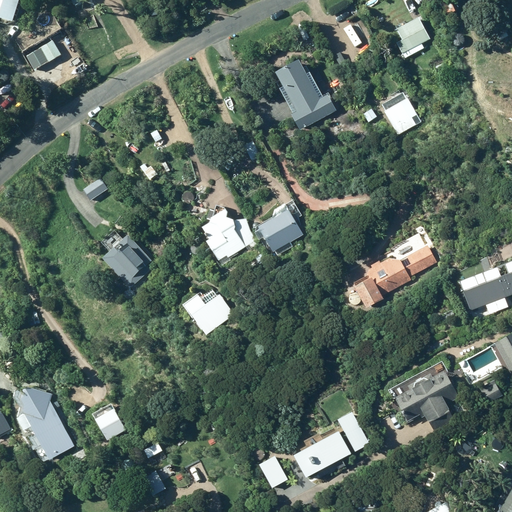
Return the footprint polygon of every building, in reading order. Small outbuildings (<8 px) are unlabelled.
[(0,0),(0,17),(14,22),(21,0),(0,0)] [(83,19),(92,14),(86,5),(77,11),(83,19)] [(432,39),(421,18),(398,30),(404,40),(398,43),(406,59),(425,48),(423,44),(432,39)] [(363,43),(361,41),(363,40),(357,30),(356,31),(352,24),(344,29),(356,47),(363,43)] [(37,69),(62,55),(54,40),(29,54),(37,69)] [(443,56),(428,64),(432,72),(447,64),(443,56)] [(321,99),(301,60),(278,73),(298,112),(293,114),(302,130),(338,111),(330,95),(321,99)] [(10,79),(0,86),(0,97),(15,86),(10,79)] [(386,112),(399,136),(424,122),(411,98),(408,100),(405,94),(384,105),(388,111),(386,112)] [(378,117),(373,109),(364,115),(370,123),(378,117)] [(158,127),(150,131),(157,143),(164,139),(158,127)] [(245,146),(252,160),(261,156),(254,141),(245,146)] [(140,167),(151,180),(158,174),(152,166),(149,168),(145,164),(140,167)] [(92,201),(109,189),(102,178),(84,190),(92,201)] [(195,214),(203,208),(198,202),(190,208),(195,214)] [(229,258),(255,242),(247,219),(235,221),(228,210),(212,220),(213,221),(203,227),(211,240),(208,242),(220,261),(228,256),(229,258)] [(291,211),(260,228),(262,230),(256,234),(260,241),(266,238),(274,252),(276,251),(278,256),(294,246),(292,242),(305,235),(291,211)] [(104,258),(131,289),(152,270),(148,265),(153,261),(130,235),(124,240),(116,230),(102,242),(111,252),(104,258)] [(381,261),(371,266),(368,273),(371,280),(357,288),(368,308),(385,299),(383,295),(412,280),(410,276),(437,262),(428,246),(401,260),(391,259),(382,264),(381,261)] [(511,261),(459,281),(471,311),(511,295),(511,261)] [(185,306),(207,335),(220,326),(218,323),(234,312),(221,294),(207,304),(200,295),(185,306)] [(511,338),(496,347),(511,377),(511,338)] [(130,339),(116,348),(126,362),(140,352),(130,339)] [(447,405),(461,397),(442,361),(391,388),(410,424),(426,416),(434,431),(455,420),(447,405)] [(480,389),(488,404),(503,396),(495,381),(480,389)] [(27,415),(51,461),(76,448),(51,402),(53,395),(27,388),(23,400),(26,406),(24,414),(27,415)] [(0,436),(13,430),(0,407),(0,436)] [(127,431),(115,409),(97,420),(109,441),(127,431)] [(294,450),(309,478),(372,445),(354,412),(338,420),(341,426),(294,450)] [(128,442),(132,449),(137,446),(133,440),(128,442)] [(273,489),(289,481),(277,456),(260,465),(273,489)] [(511,511),(511,493),(500,511),(511,511)] [(426,511),(456,511),(450,500),(426,511)]
